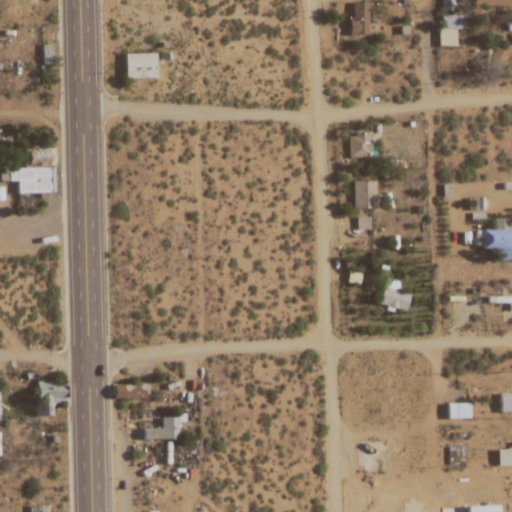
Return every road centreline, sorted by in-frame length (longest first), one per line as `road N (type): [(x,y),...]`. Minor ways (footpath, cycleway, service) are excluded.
road 1 (residential): [(337,511),(309,0)]
road 2 (residential): [(511,341),(0,353)]
road 3 (trunk): [(88,511),(78,0)]
road 4 (residential): [(81,111),(318,113),(511,98)]
